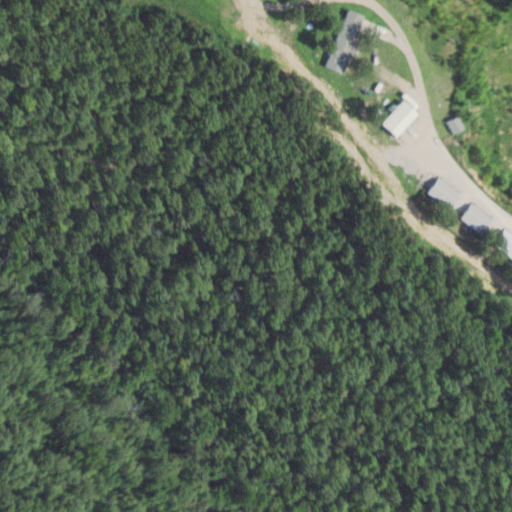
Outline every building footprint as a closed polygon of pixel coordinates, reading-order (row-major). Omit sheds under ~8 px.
[(342,72),(348,53),(353,55),(359,39),(354,37),(362,14),(345,8),(325,66),(342,72)] [(394,136),(418,114),(404,99),(381,121),(394,136)] [(448,208),(459,192),(436,177),(425,193),(448,208)] [(491,219),(470,202),(458,217),(478,234),(491,219)] [(491,244),(511,258),(511,234),(502,228),(491,244)]
